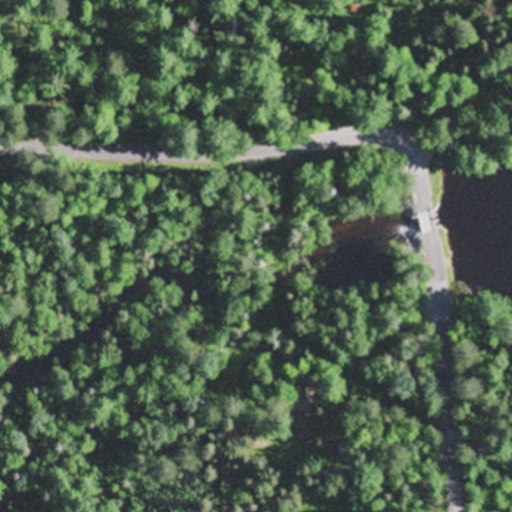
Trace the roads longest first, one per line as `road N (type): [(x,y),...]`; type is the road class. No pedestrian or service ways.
road 1 (residential): [(430,216),(418,146),(390,129),(159,151),(0,137)]
road 2 (residential): [(462,511),(444,265),(433,223)]
